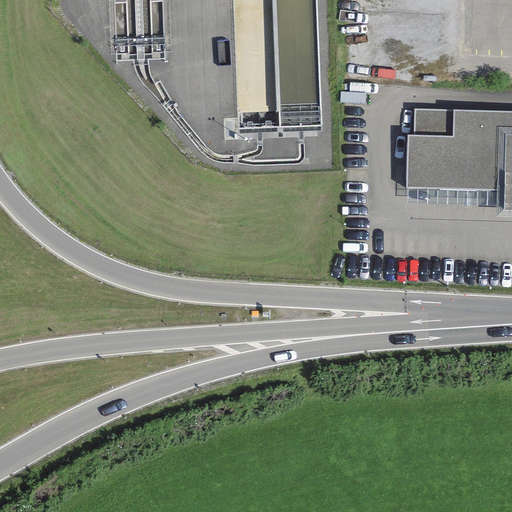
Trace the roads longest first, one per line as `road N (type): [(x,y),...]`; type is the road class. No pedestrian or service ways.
road 1 (trunk): [(432,321),(342,301),(193,293),(140,281),(70,249),(0,182)]
road 2 (trunk): [(0,467),(139,396),(432,321)]
road 3 (trunk): [(432,321),(0,361)]
